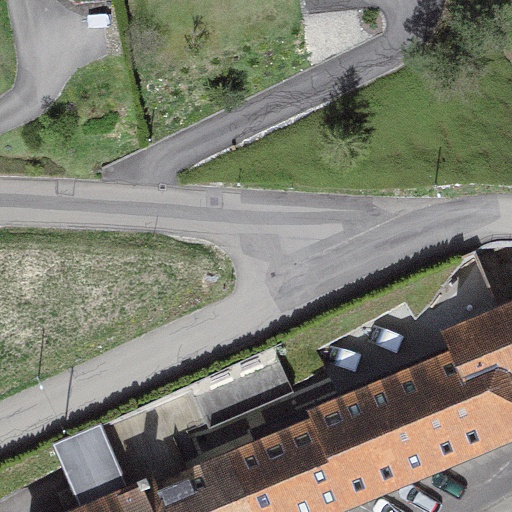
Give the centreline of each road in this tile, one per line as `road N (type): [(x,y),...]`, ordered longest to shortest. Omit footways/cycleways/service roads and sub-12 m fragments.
road 1 (residential): [(0,445),(436,236)]
road 2 (residential): [(436,236),(121,212),(0,213)]
